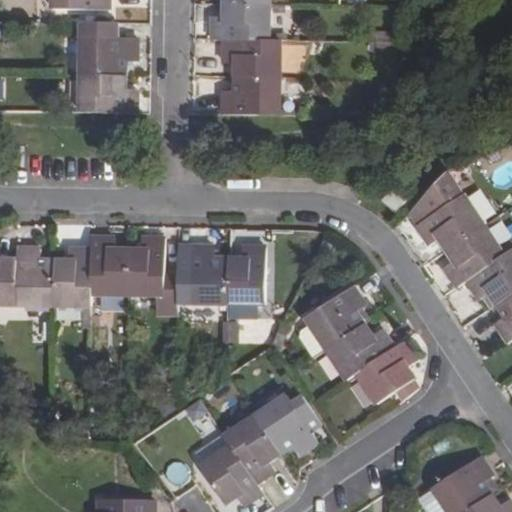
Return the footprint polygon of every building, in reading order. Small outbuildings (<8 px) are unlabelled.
[(54,0),(54,9),(110,11),(110,0),(54,0)] [(213,18),(214,41),(225,41),(269,40),(269,4),(226,4),(225,18),(213,18)] [(137,63),(137,40),(117,39),(117,24),(84,23),(83,77),(126,77),(127,63),(137,63)] [(235,65),(234,77),(279,78),(280,41),(269,40),(225,41),(225,64),(235,65)] [(83,77),(82,113),(136,114),(137,93),(126,93),(126,77),(83,77)] [(224,92),(224,115),(279,115),(279,78),(234,77),(234,92),(224,92)] [(427,223),(418,228),(431,247),(441,241),(447,251),(484,226),(465,197),(464,197),(447,172),(416,207),(427,223)] [(394,190),(384,202),(395,212),(406,199),(394,190)] [(427,223),(416,207),(409,214),(418,228),(427,223)] [(484,226),(447,251),(454,262),(445,269),(457,288),(467,281),(505,257),(484,226)] [(94,252),(94,296),(129,296),(129,253),(117,253),(117,241),(95,240),(94,252)] [(129,253),(129,296),(180,297),(180,277),(168,277),(169,242),(147,241),(145,253),(129,253)] [(215,250),(195,250),(194,258),(180,258),(180,277),(180,297),(180,306),(232,306),(231,261),(216,260),(215,250)] [(231,261),(232,306),(232,321),(259,322),(259,307),(267,307),(268,250),(246,250),(246,261),(231,261)] [(0,263),(0,308),(57,309),(57,264),(42,264),(42,253),(20,252),(20,264),(0,263)] [(57,264),(57,309),(93,310),(94,296),(94,252),(72,252),(72,264),(57,264)] [(511,252),(505,257),(467,281),(481,302),(491,296),(496,305),(511,294),(511,252)] [(315,359),(328,350),(363,326),(355,314),(365,307),(353,288),(308,320),(312,326),(302,333),(301,338),(315,359)] [(511,294),(496,305),(505,318),(496,324),(509,343),(511,340),(511,294)] [(294,328),(286,323),(277,338),(285,343),(294,328)] [(363,326),(328,350),(350,382),(359,375),(395,351),(382,331),(371,337),(363,326)] [(277,338),(275,342),(283,347),(285,343),(277,338)] [(395,351),(359,375),(379,404),(415,381),(408,370),(418,364),(406,344),(395,351)] [(288,396),(257,416),(282,455),(293,447),(299,456),(319,443),(311,432),(323,424),(305,398),(294,405),(288,396)] [(257,416),(225,437),(231,448),(257,486),(276,472),(270,462),(282,455),(257,416)] [(225,437),(197,456),(204,466),(231,448),(225,437)] [(204,466),(202,468),(226,506),(238,498),(245,508),(262,496),(257,486),(231,448),(204,466)] [(481,459),(436,489),(440,496),(449,511),(466,511),(492,495),(485,485),(493,478),(481,459)] [(511,511),(511,505),(508,500),(499,506),(492,495),(466,511),(511,511)] [(449,511),(440,496),(423,507),(425,511),(449,511)] [(154,511),(154,501),(99,500),(98,511),(154,511)]
